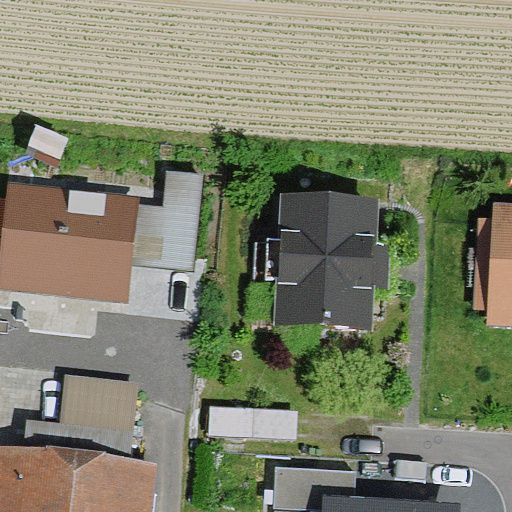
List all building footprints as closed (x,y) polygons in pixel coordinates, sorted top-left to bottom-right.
[(128,312),(134,206),(7,200),(1,305),(128,312)] [(372,341),(375,211),(277,208),(274,338),(372,341)] [(511,341),(511,219),(497,219),(491,341),(511,341)] [(213,406),(212,434),(298,435),(299,408),(213,406)] [(0,511),(151,511),(155,477),(0,462),(0,511)]
